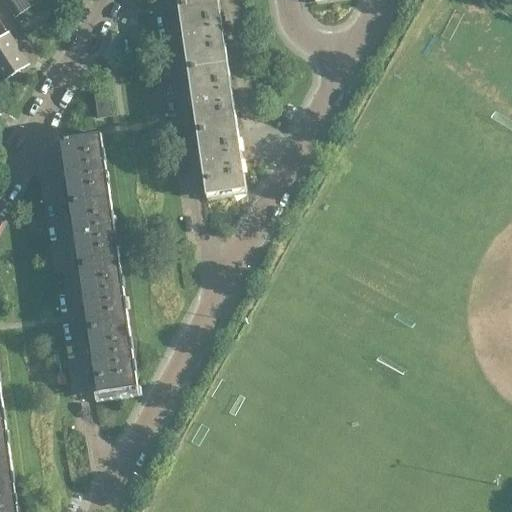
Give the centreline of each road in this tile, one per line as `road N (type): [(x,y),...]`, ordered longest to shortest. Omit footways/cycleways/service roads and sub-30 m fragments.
road 1 (residential): [(27,150),(54,173),(93,440),(115,478)]
road 2 (residential): [(165,0),(198,231),(226,275)]
road 3 (residential): [(226,275),(343,59)]
road 4 (residential): [(115,478),(226,275)]
road 5 (residential): [(27,150),(108,0)]
